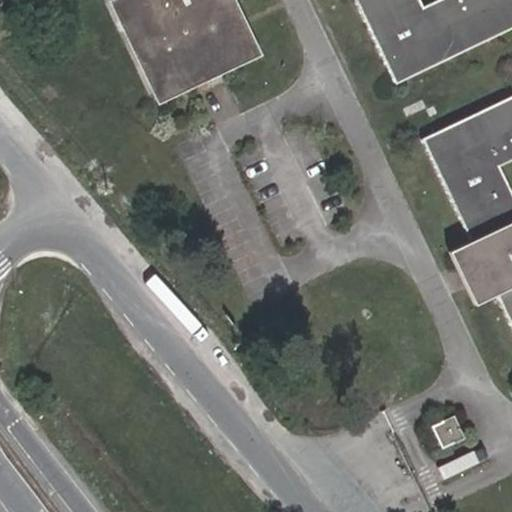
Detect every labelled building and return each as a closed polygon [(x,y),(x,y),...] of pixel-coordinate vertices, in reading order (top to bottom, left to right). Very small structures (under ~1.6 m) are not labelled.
[(124,0),(115,4),(159,96),(251,53),(226,0),(124,0)] [(511,27),(511,0),(352,0),(393,85),(471,47),(484,41),(511,27)] [(471,47),(497,102),(510,96),(484,41),(471,47)] [(511,95),(510,96),(497,102),(420,139),(468,241),(476,257),(480,255),(492,278),(487,280),(493,294),(511,333),(511,95)] [(472,305),(493,294),(487,280),(492,278),(480,255),(476,257),(468,241),(447,252),(472,305)] [(430,426),(441,449),(463,438),(452,416),(430,426)]
